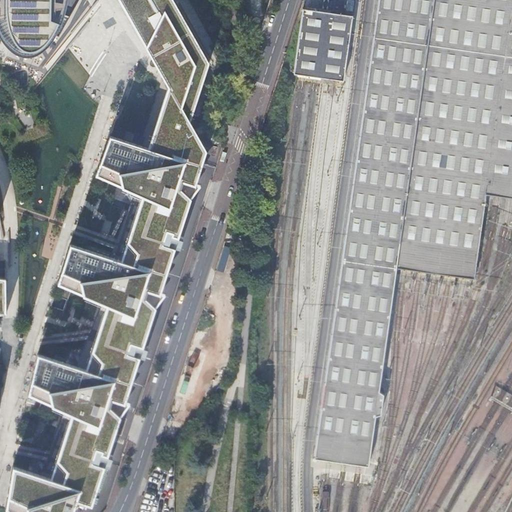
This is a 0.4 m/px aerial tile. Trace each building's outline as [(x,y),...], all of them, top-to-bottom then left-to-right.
[(0,0),(0,40),(4,47),(11,56),(19,62),(28,66),(39,67),(48,62),(54,55),(61,44),(65,35),(69,22),(71,8),(72,0),(0,0)] [(120,0),(169,86),(151,149),(110,135),(96,174),(147,197),(124,262),(72,245),(60,285),(109,305),(88,370),(40,355),(29,395),(73,414),(56,473),(17,462),(6,511),(72,511),(76,503),(91,507),(207,164),(213,148),(196,116),(211,65),(175,0),(120,0)] [(511,0),(377,0),(312,457),(328,459),(344,461),(358,463),(366,465),(372,414),(379,413),(381,393),(377,390),(394,267),(406,268),(420,270),(436,272),(449,274),(464,276),(472,277),(485,193),(498,195),(511,198),(511,197),(511,0)] [(311,9),(302,8),(292,73),(302,75),(315,77),(327,78),(342,80),(351,15),(337,13),(324,11),(311,9)] [(241,235),(228,231),(224,242),(241,247),(241,235)] [(230,249),(222,247),(215,269),(223,272),(230,249)]
